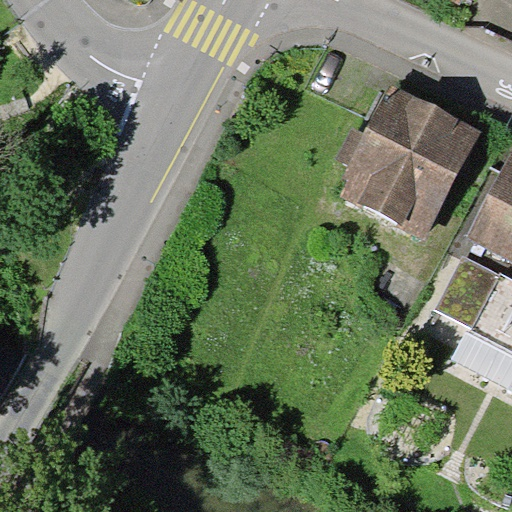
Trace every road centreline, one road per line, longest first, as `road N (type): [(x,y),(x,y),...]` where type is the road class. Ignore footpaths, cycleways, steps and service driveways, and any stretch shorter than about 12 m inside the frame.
road 1 (tertiary): [(171,101),(0,449)]
road 2 (residential): [(344,0),(511,83)]
road 3 (residential): [(41,0),(77,48),(171,101)]
